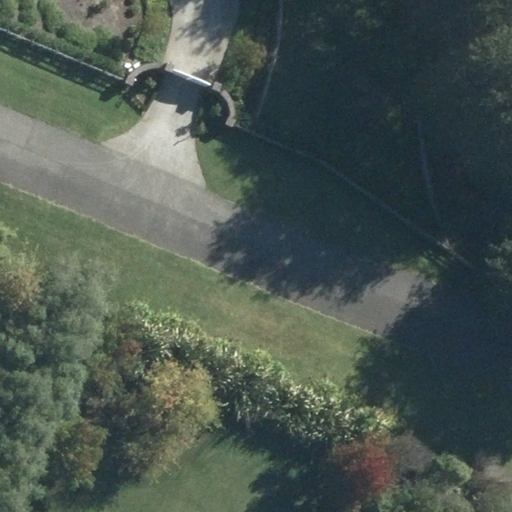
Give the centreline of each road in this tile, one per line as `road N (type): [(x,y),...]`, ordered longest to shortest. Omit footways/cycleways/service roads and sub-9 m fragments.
road 1 (track): [(511,350),(0,154)]
road 2 (unknown): [(317,275),(263,59),(222,22),(153,0)]
